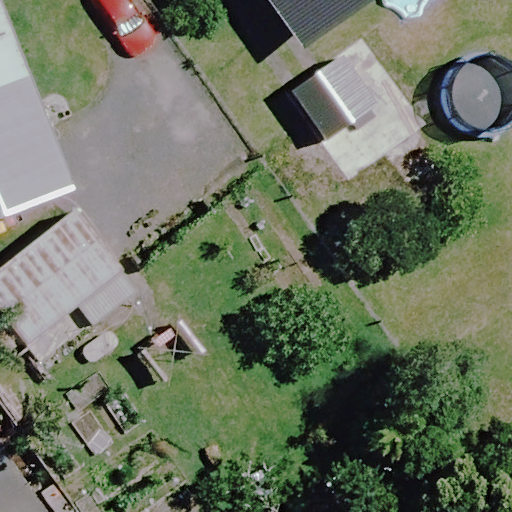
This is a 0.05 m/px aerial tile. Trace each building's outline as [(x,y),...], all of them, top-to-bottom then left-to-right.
[(0,0),(0,227),(70,199),(0,29),(0,0)] [(380,0),(254,0),(297,60),(380,0)] [(430,135),(365,42),(276,104),(341,197),(430,135)] [(118,286),(73,221),(0,271),(0,328),(18,355),(118,286)] [(0,511),(36,511),(0,459),(0,511)]
